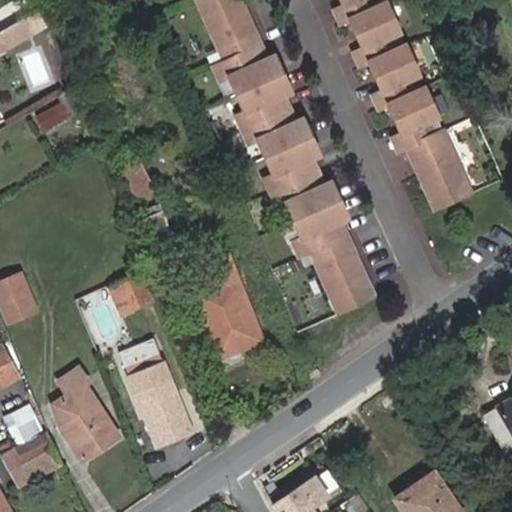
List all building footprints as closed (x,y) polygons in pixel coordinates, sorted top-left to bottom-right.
[(255,29),(250,31),(239,7),(244,4),(241,0),(199,0),(226,59),(261,42),(255,29)] [(336,9),(342,24),(349,21),(370,12),(364,0),(357,0),(343,6),(336,9)] [(239,7),(250,31),(255,29),(244,4),(239,7)] [(370,12),(349,21),(362,49),(383,40),(401,33),(388,4),(370,12)] [(0,31),(0,49),(15,41),(13,35),(32,25),(27,15),(0,31)] [(354,53),(361,67),(368,63),(389,54),(383,40),(362,49),(354,53)] [(221,78),(229,74),(237,91),(275,75),(267,57),(261,42),(226,59),(215,64),(221,78)] [(401,83),(420,74),(407,46),(389,54),(368,63),(381,92),(401,83)] [(26,56),(41,86),(58,77),(43,47),(26,56)] [(283,93),(291,89),(274,54),(267,57),(275,75),(283,93)] [(289,105),(283,93),(275,75),(237,91),(244,108),(236,112),(242,127),(289,105)] [(373,95),(379,109),(387,105),(408,96),(401,83),(381,92),(373,95)] [(421,126),(440,117),(426,88),(408,96),(387,105),(400,135),(421,126)] [(34,115),(44,130),(67,116),(58,100),(34,115)] [(249,141),(257,137),(265,155),(303,138),(294,117),(292,113),(289,105),(242,127),(249,141)] [(311,157),(318,153),(301,113),(294,117),(303,138),(311,157)] [(398,152),(405,149),(427,139),(421,126),(400,135),(392,139),(398,152)] [(432,210),(470,193),(443,132),(427,139),(405,149),(411,161),(417,158),(430,187),(423,189),(432,210)] [(317,169),(311,157),(303,138),(265,155),(272,170),(263,175),(270,190),(317,169)] [(411,161),(423,189),(430,187),(417,158),(411,161)] [(135,199),(152,189),(136,159),(119,170),(135,199)] [(331,201),(323,184),(317,169),(270,190),(276,204),(284,200),(292,218),(331,201)] [(340,221),(346,217),(330,180),(323,184),(331,201),(340,221)] [(345,233),(340,221),(331,201),(292,218),(300,235),(292,239),(298,254),(310,249),(345,233)] [(157,253),(178,245),(164,209),(143,218),(157,253)] [(363,275),(358,277),(347,251),(352,248),(345,233),(310,249),(337,311),(373,295),(363,275)] [(347,251),(358,277),(363,275),(352,248),(347,251)] [(217,358),(264,339),(229,252),(210,261),(217,280),(191,291),(217,358)] [(143,303),(153,298),(141,270),(131,275),(143,303)] [(0,301),(8,322),(36,310),(20,271),(0,280),(0,301)] [(120,313),(143,303),(131,275),(108,285),(120,313)] [(156,335),(116,350),(153,447),(193,432),(156,335)] [(0,387),(18,378),(2,348),(0,349),(0,387)] [(82,459),(120,433),(85,381),(88,378),(77,363),(58,376),(68,392),(52,403),(60,424),(82,459)] [(306,375),(309,379),(318,372),(318,370),(317,369),(316,369),(306,375)] [(511,443),(511,394),(496,404),(497,406),(487,412),(506,447),(511,443)] [(3,455),(19,486),(60,464),(47,432),(3,455)] [(404,511),(463,511),(434,470),(394,497),(404,511)] [(315,511),(311,506),(328,495),(314,475),(273,504),(278,511),(315,511)] [(11,511),(0,492),(0,511),(11,511)]
